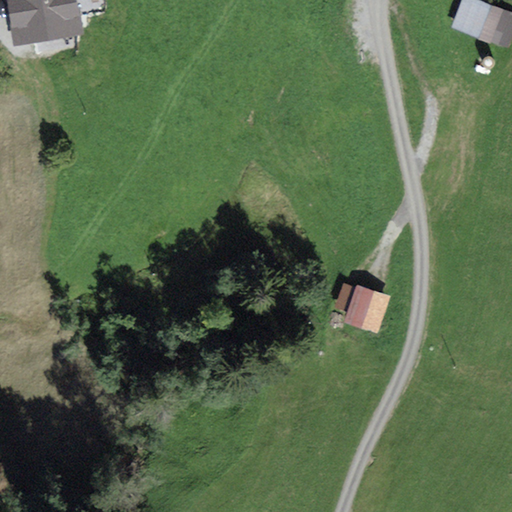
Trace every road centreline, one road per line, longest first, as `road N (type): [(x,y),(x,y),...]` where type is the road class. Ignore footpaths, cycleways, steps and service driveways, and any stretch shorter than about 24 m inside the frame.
road 1 (track): [(340,511),(388,404),(418,313),(424,258),(380,0)]
road 2 (track): [(345,296),(380,255),(414,186),(453,74)]
